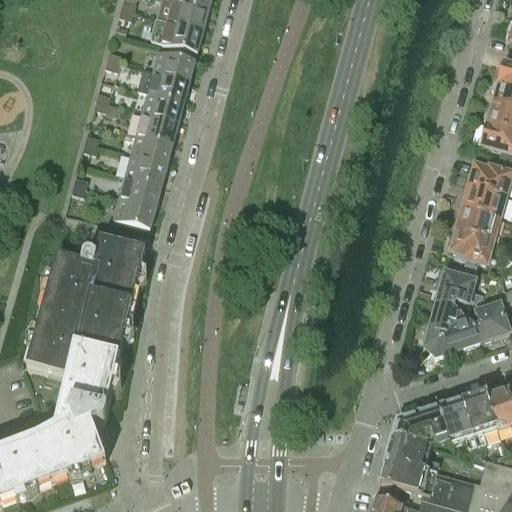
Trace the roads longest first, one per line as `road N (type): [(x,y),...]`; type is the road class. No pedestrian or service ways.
road 1 (residential): [(244,0),(165,300),(153,511)]
road 2 (residential): [(369,409),(478,0)]
road 3 (tertiary): [(278,351),(369,0)]
road 4 (tertiary): [(278,351),(250,450),(246,507)]
road 5 (tertiary): [(277,510),(278,351)]
road 6 (residential): [(511,362),(369,409)]
